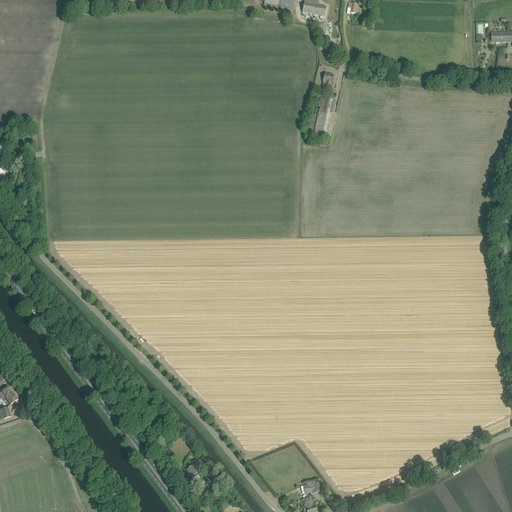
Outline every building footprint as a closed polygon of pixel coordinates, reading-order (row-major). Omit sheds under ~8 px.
[(293,10),(294,0),(264,0),(264,5),(293,10)] [(324,17),(325,12),(326,7),(318,6),(318,3),(313,1),(312,5),(304,3),(302,12),(324,17)] [(356,14),(357,9),(358,5),(349,4),(348,8),(351,9),(350,14),(356,14)] [(511,41),(511,33),(491,32),(491,38),(491,43),(511,43),(511,41)] [(330,88),(332,81),(333,76),(325,74),(322,86),(330,88)] [(320,107),(314,134),(316,134),(326,136),(333,100),(322,98),(320,98),(318,107),(320,107)] [(0,175),(4,175),(10,172),(6,165),(4,166),(3,162),(0,162),(0,165),(0,166),(0,175)] [(8,386),(1,391),(2,392),(6,397),(11,405),(18,400),(9,387),(8,386)] [(4,419),(11,417),(8,408),(1,410),(4,419)] [(203,457),(186,470),(192,477),(198,472),(196,470),(207,461),(203,457)] [(214,472),(208,476),(212,482),(218,477),(214,472)] [(305,494),(320,491),(320,490),(323,489),(322,483),(319,484),(318,483),(315,483),(315,482),(309,483),(309,484),(303,486),(305,494)] [(306,507),(303,508),(304,511),(306,511),(307,511),(316,511),(316,509),(317,508),(316,506),(315,506),(315,505),(313,506),(311,498),(308,498),(303,500),(306,507)]
